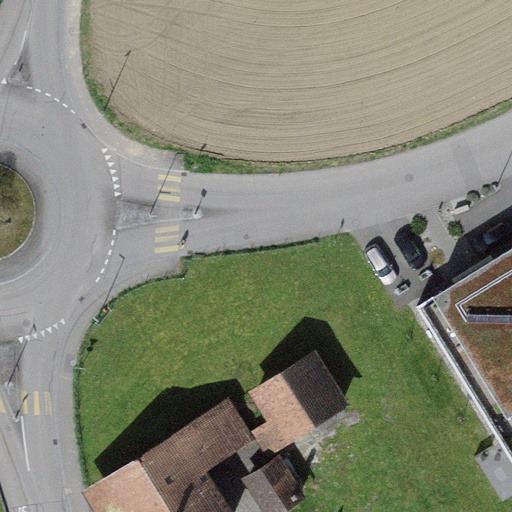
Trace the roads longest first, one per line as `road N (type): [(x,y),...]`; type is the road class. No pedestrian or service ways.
road 1 (residential): [(511,142),(372,190),(86,217)]
road 2 (residential): [(35,511),(0,336)]
road 3 (residential): [(86,217),(69,154),(30,120),(4,111)]
road 4 (residential): [(0,312),(43,295),(63,277),(86,217)]
